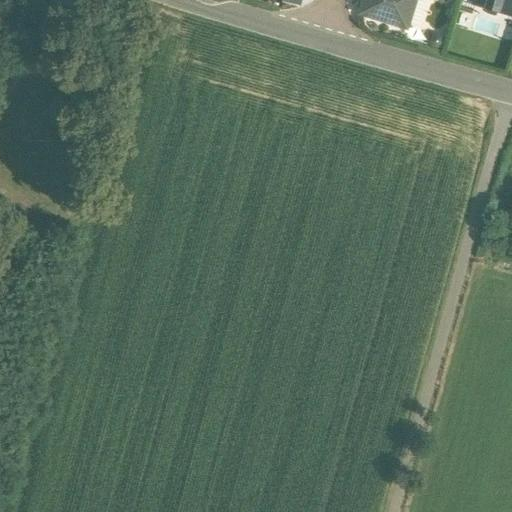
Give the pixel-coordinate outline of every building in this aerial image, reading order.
[(364,0),(360,13),(381,19),(382,22),(390,24),(392,23),(406,27),(414,0),(364,0)] [(511,0),(474,0),(474,2),(510,13),(511,7),(511,0)] [(72,103),(33,89),(24,117),(63,130),(72,103)] [(63,130),(24,117),(7,167),(16,170),(35,176),(46,180),(63,130)] [(35,176),(16,170),(11,185),(30,191),(35,176)] [(86,210),(58,200),(52,217),(80,227),(86,210)]
